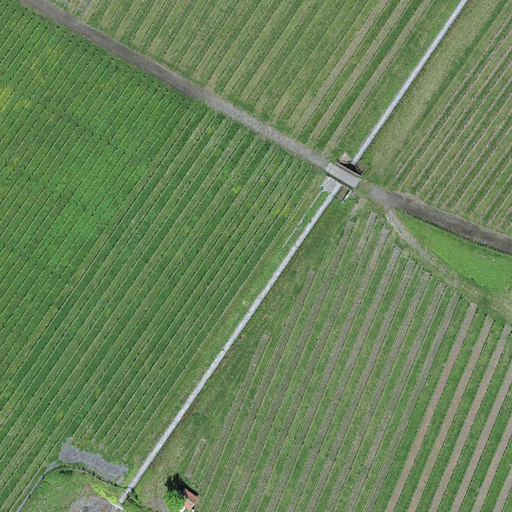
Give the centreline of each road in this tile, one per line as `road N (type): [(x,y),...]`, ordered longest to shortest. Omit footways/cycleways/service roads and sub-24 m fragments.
road 1 (track): [(39,0),(410,212),(511,243)]
road 2 (track): [(410,212),(491,304),(511,315)]
